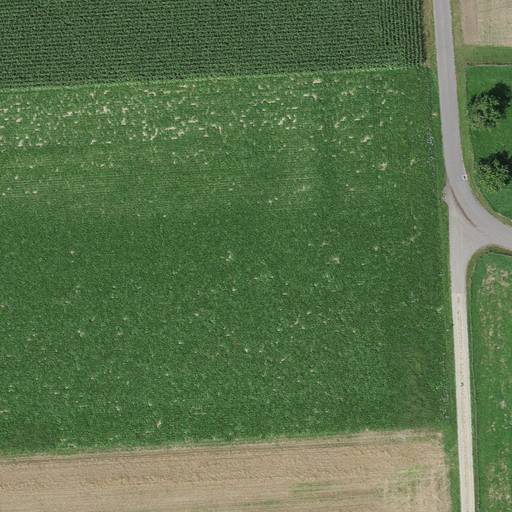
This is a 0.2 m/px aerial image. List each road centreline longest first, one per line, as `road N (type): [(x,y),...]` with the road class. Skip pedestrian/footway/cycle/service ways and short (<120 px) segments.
road 1 (track): [(470,511),(465,222)]
road 2 (unclassified): [(511,237),(465,222),(447,0)]
